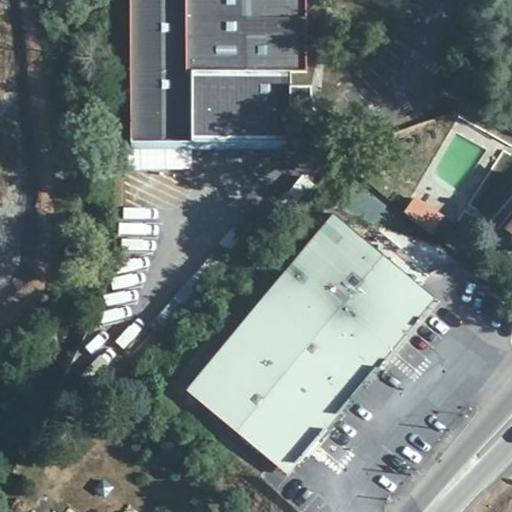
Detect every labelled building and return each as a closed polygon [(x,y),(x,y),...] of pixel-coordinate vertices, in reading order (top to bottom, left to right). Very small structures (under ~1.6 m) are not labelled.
[(133,0),(136,139),(280,141),(281,107),(302,107),(301,87),(282,86),(283,71),(313,70),(312,0),(133,0)] [(288,193),(302,205),(315,188),(302,177),(288,193)] [(511,197),(492,221),(500,228),(511,215),(511,214),(511,230),(511,231),(511,237),(511,240),(510,247),(511,250),(511,197)] [(187,391),(274,463),(303,458),(420,316),(420,285),(334,215),(264,299),(187,391)] [(435,298),(420,285),(420,316),(435,298)] [(303,458),(274,463),(289,475),(303,458)]
